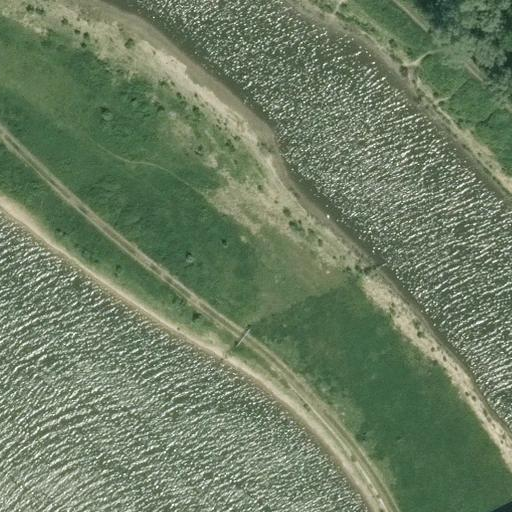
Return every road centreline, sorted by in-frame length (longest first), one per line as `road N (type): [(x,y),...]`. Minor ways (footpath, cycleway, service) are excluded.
road 1 (track): [(395,511),(350,438),(246,335),(114,238),(0,129)]
road 2 (track): [(393,0),(511,107)]
